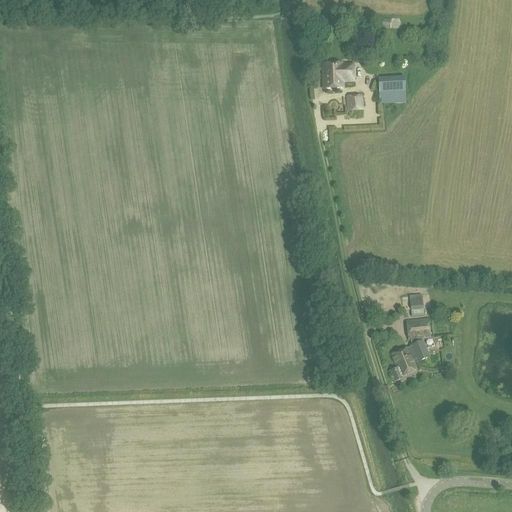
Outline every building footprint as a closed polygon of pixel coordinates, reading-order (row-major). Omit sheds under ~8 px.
[(429,17),(400,16),(400,28),(428,29),(429,17)] [(380,24),(379,29),(390,29),(390,24),(391,20),(380,20),(380,24)] [(352,37),(347,34),(343,40),(348,44),(352,37)] [(312,41),(317,58),(330,54),(325,37),(312,41)] [(323,89),(343,89),(343,80),(353,80),(353,65),(342,65),(342,64),(322,64),(323,89)] [(406,104),(404,77),(378,79),(379,105),(406,104)] [(346,97),(348,112),(364,111),(362,95),(346,97)] [(422,300),(410,302),(411,311),(423,309),(422,300)] [(408,349),(407,348),(391,355),(397,369),(390,371),(395,382),(402,379),(401,377),(417,370),(413,361),(416,360),(417,362),(429,357),(423,342),(422,342),(422,340),(431,339),(429,318),(428,318),(427,317),(407,319),(407,320),(406,321),(408,342),(411,342),(412,346),(411,347),(411,348),(408,349)]
